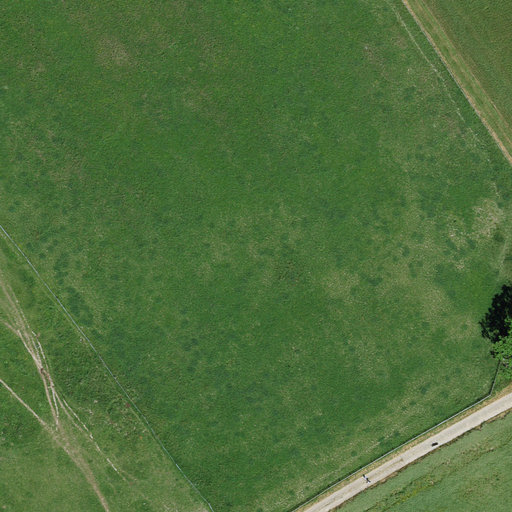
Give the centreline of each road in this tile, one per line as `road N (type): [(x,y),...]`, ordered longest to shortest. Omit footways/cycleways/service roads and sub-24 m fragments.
road 1 (track): [(317,511),(511,398)]
road 2 (track): [(511,149),(412,0)]
